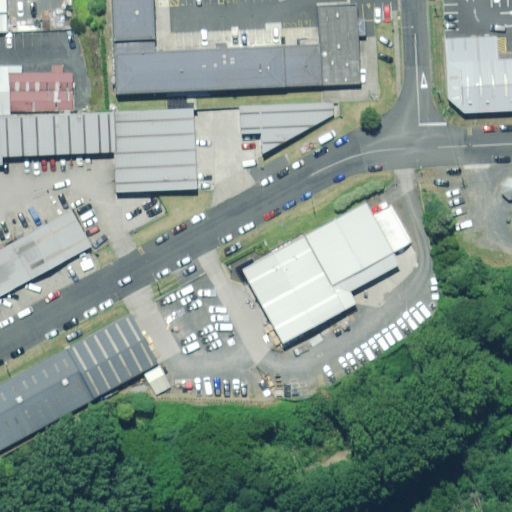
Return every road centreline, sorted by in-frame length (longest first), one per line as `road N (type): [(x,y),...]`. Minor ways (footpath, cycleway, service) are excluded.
road 1 (unclassified): [(421,148),(324,167),(0,343)]
road 2 (unknown): [(0,217),(69,185),(95,200),(134,270)]
road 3 (unclassified): [(421,148),(414,0)]
